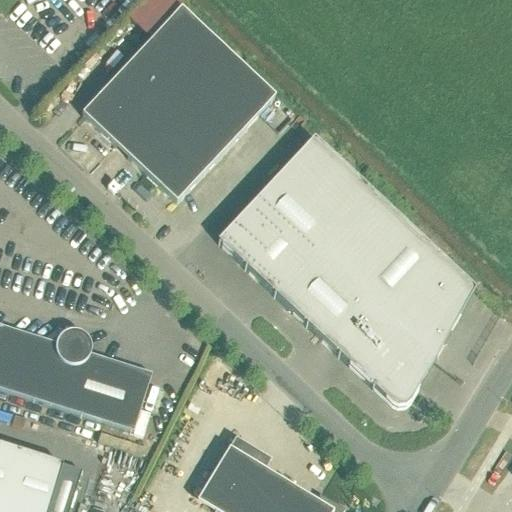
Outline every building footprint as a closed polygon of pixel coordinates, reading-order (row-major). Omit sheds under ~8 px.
[(82,121),(176,209),(274,105),(180,16),(82,121)] [(317,259),(371,201),(309,141),(215,247),(275,304),(317,259)] [(373,312),(432,367),(473,297),(371,201),(317,259),(373,312)] [(334,359),(373,312),(317,259),(275,304),(334,359)] [(373,312),(334,359),(388,410),(399,415),(407,410),(432,367),(373,312)] [(52,348),(0,331),(0,395),(133,437),(151,379),(90,360),(90,353),(88,346),(83,341),(77,337),(69,336),(62,338),(56,342),(52,348)] [(69,511),(81,476),(0,450),(0,511),(69,511)] [(70,457),(44,450),(40,462),(67,469),(70,457)] [(314,506),(246,464),(216,511),(339,511),(318,499),(314,506)]
